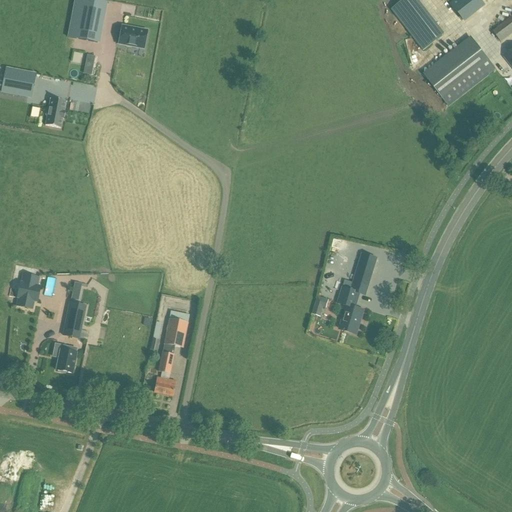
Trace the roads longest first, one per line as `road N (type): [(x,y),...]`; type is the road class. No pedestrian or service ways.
road 1 (tertiary): [(330,462),(0,394)]
road 2 (primary): [(374,446),(442,249),(511,147)]
